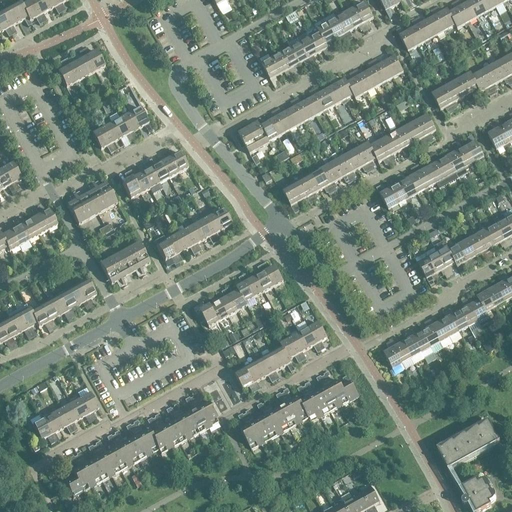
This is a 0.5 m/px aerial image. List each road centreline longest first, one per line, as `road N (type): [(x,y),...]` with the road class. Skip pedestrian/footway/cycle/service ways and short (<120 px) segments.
road 1 (residential): [(279,220),(175,80),(179,69),(306,0)]
road 2 (residential): [(279,220),(323,270),(337,275),(511,178)]
road 3 (residential): [(120,320),(219,265),(279,220)]
road 4 (residential): [(0,387),(120,320)]
